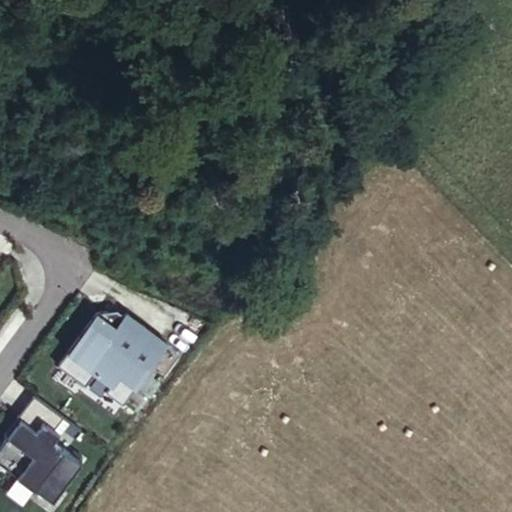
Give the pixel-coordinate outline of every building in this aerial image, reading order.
[(96,312),(56,365),(84,385),(98,366),(115,378),(105,391),(122,403),(167,343),(125,312),(119,320),(106,311),(96,312)] [(17,415),(20,417),(14,425),(18,428),(12,436),(7,434),(0,443),(0,463),(17,476),(20,471),(37,483),(34,487),(51,499),(81,459),(53,439),(48,435),(54,426),(63,414),(34,392),(17,415)] [(4,431),(7,434),(12,436),(18,428),(14,425),(20,417),(17,415),(4,431)] [(54,426),(48,435),(53,439),(59,430),(54,426)] [(20,471),(17,476),(33,488),(34,487),(37,483),(20,471)]
